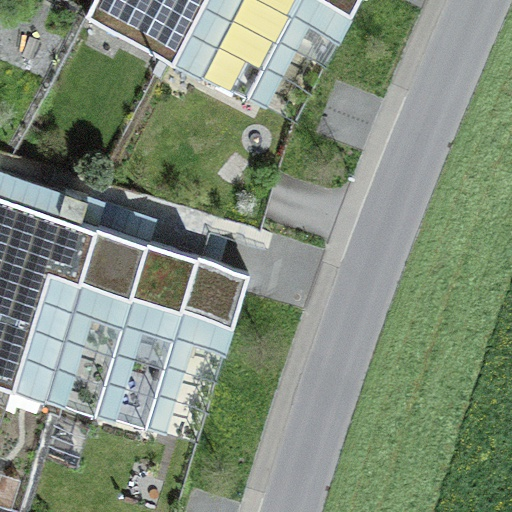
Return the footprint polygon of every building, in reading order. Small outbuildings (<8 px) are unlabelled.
[(230,0),(120,0),(111,20),(197,64),(230,0)] [(230,0),(197,64),(266,100),(317,0),(230,0)] [(341,0),(375,17),(383,0),(341,0)] [(99,223),(0,193),(0,383),(48,397),(99,223)] [(153,238),(99,223),(48,397),(102,413),(153,238)] [(204,253),(153,238),(102,413),(153,428),(186,314),(204,253)] [(253,267),(204,253),(186,314),(235,328),(253,267)]
